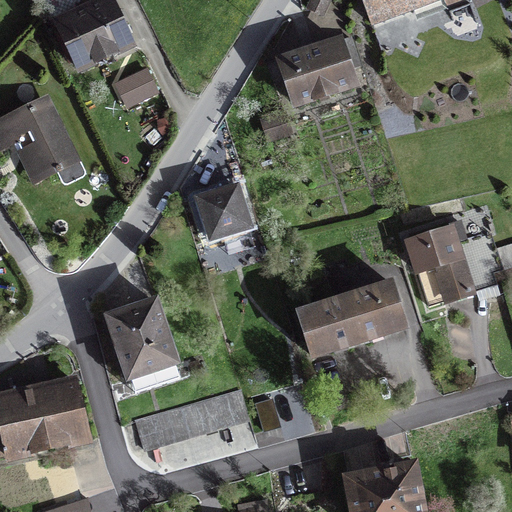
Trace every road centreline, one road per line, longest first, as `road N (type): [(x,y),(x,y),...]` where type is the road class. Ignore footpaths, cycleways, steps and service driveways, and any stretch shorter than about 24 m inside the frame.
road 1 (residential): [(130,495),(511,386)]
road 2 (residential): [(57,306),(131,234),(283,0)]
road 3 (residential): [(130,495),(93,353),(57,306)]
